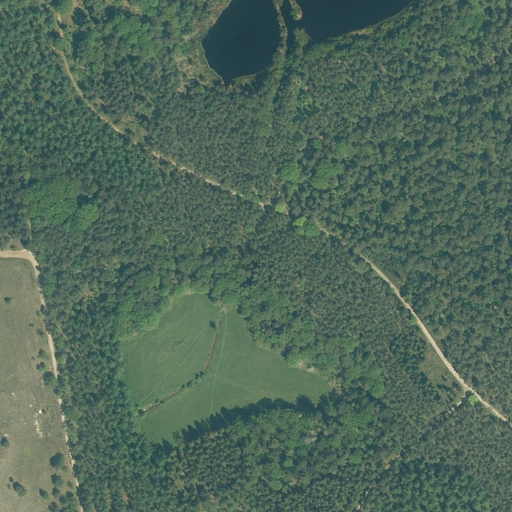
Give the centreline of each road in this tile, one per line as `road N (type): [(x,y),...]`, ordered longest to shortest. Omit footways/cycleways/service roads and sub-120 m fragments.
road 1 (track): [(0,17),(59,4),(63,57),(102,120),(256,202)]
road 2 (track): [(268,207),(317,228),(375,270),(448,366),(511,425)]
road 3 (track): [(256,202),(268,207),(324,134),(441,97),(511,43)]
road 4 (track): [(0,253),(30,256),(37,267),(81,511)]
road 5 (track): [(356,511),(379,477),(469,389)]
